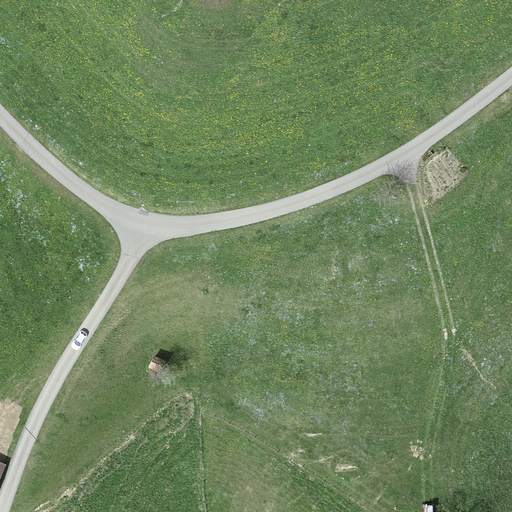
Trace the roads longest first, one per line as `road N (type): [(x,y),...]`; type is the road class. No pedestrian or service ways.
road 1 (unclassified): [(0,114),(45,160),(119,214),(189,225),(301,200),(368,172),(511,76)]
road 2 (track): [(2,511),(29,433),(146,223)]
road 3 (track): [(405,154),(448,328)]
